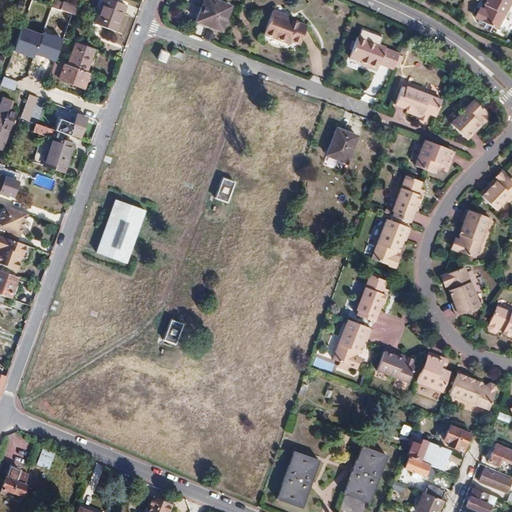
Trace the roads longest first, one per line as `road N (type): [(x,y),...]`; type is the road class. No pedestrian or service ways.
road 1 (residential): [(110,116),(6,417)]
road 2 (residential): [(511,136),(448,201),(429,232),(421,279),(450,339),(511,368)]
road 3 (residential): [(6,417),(236,511)]
road 4 (residential): [(143,27),(374,112)]
